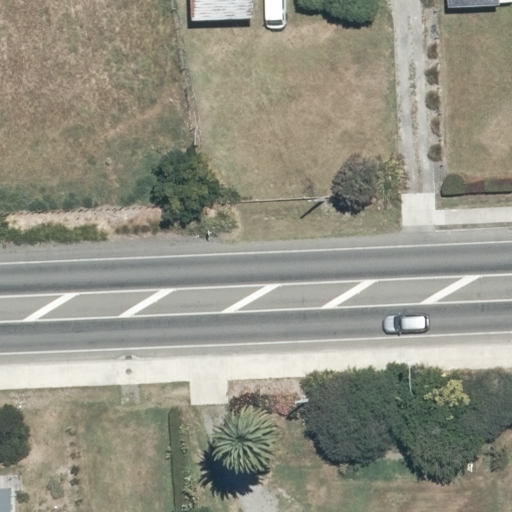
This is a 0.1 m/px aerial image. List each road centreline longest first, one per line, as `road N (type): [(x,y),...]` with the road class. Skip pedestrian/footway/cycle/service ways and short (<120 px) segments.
road 1 (primary): [(511,313),(0,334)]
road 2 (primary): [(0,279),(511,258)]
